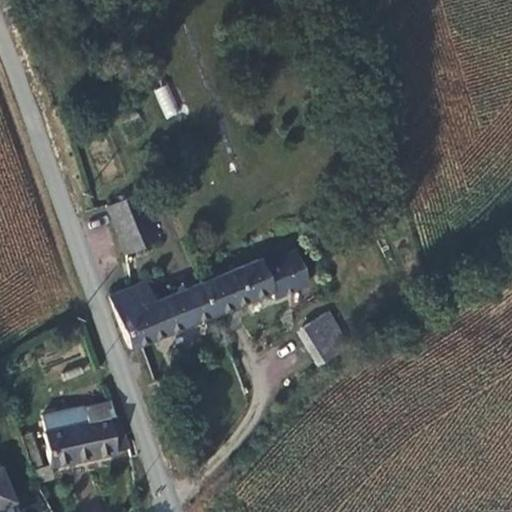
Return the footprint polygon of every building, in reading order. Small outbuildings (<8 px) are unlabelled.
[(153,90),(165,119),(179,113),(168,84),(153,90)] [(162,256),(142,211),(109,226),(129,271),(162,256)] [(263,270),(216,290),(230,323),(280,302),(283,308),(314,295),(299,261),(265,275),(263,270)] [(151,296),(122,308),(110,313),(131,365),(142,361),(230,323),(216,290),(159,314),(151,296)] [(351,355),(333,323),(309,337),(328,369),(351,355)] [(320,373),(328,369),(309,337),(301,341),(320,373)] [(37,431),(41,447),(87,434),(116,428),(122,427),(116,409),(37,431)] [(125,459),(134,459),(122,427),(116,428),(125,459)] [(125,459),(116,428),(87,434),(41,447),(49,478),(125,459)]
